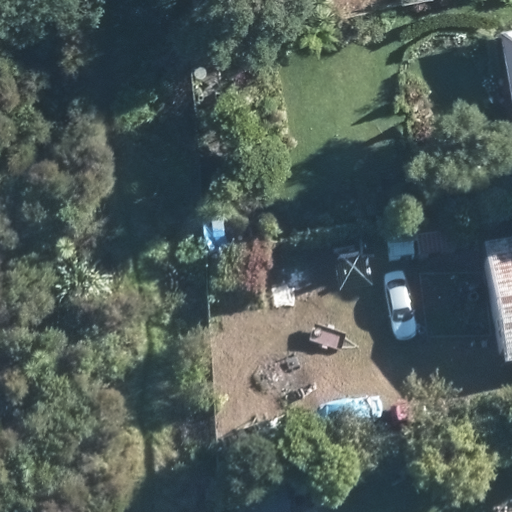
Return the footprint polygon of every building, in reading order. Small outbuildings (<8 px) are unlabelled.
[(511,10),(503,12),(506,25),(511,60),(511,10)] [(381,67),(381,92),(391,93),(390,67),(381,67)] [(456,251),(454,215),(418,219),(421,254),(456,251)] [(385,251),(408,262),(416,243),(394,233),(385,251)] [(511,245),(488,250),(508,363),(511,361),(511,245)] [(268,252),(220,255),(222,303),(271,299),(268,252)] [(444,329),(440,308),(427,311),(431,332),(444,329)] [(434,440),(458,437),(456,415),(432,417),(434,440)] [(390,452),(360,456),(363,481),(394,476),(390,452)]
